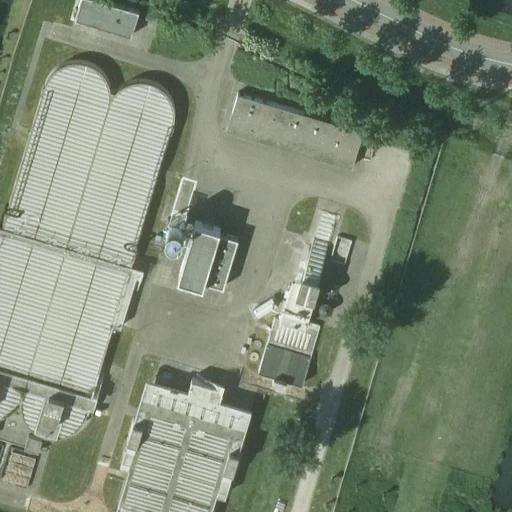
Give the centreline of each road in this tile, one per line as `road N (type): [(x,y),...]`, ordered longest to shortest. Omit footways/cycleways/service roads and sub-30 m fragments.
road 1 (unknown): [(82,511),(139,350),(165,345),(210,361),(275,176),(201,154),(202,89)]
road 2 (unknown): [(210,361),(234,383),(321,407),(292,511)]
road 3 (tertiary): [(511,63),(352,0)]
road 4 (unknown): [(202,89),(67,46)]
